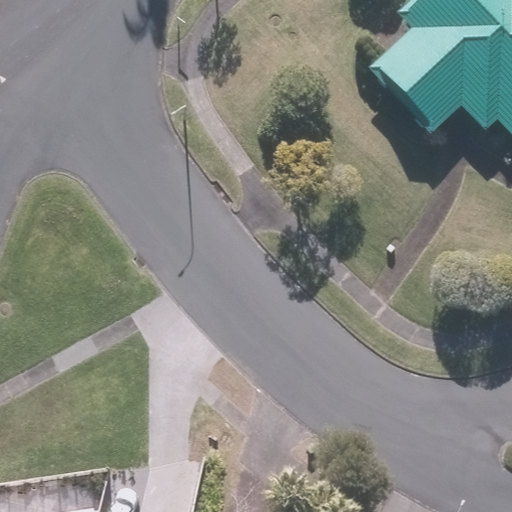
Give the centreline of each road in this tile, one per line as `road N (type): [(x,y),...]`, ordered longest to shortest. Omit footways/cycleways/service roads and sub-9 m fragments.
road 1 (residential): [(44,38),(234,284),(367,405)]
road 2 (residential): [(367,405),(438,415),(511,404)]
